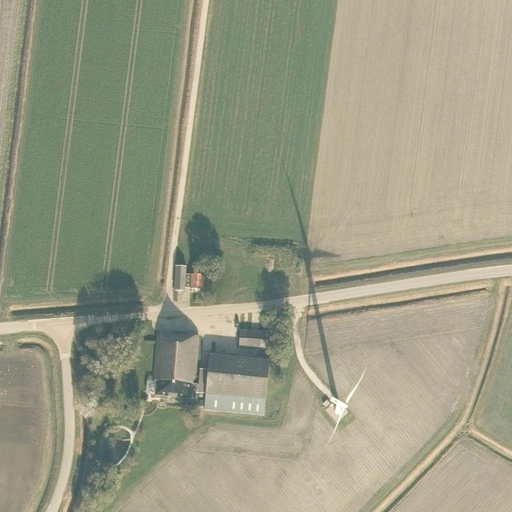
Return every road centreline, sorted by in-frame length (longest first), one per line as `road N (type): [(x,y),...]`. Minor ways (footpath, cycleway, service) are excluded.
road 1 (unclassified): [(63,323),(246,308),(511,269)]
road 2 (unknown): [(208,0),(171,313)]
road 3 (tertiary): [(51,511),(69,434),(63,323)]
